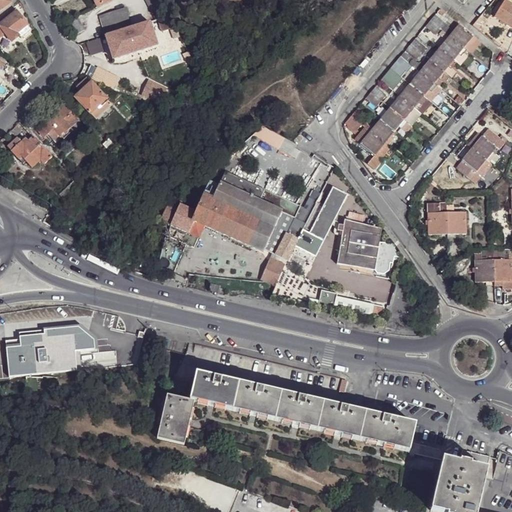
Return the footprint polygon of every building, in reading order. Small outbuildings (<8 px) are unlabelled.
[(0,0),(0,10),(10,3),(7,0),(0,0)] [(93,0),(97,8),(112,0),(93,0)] [(145,0),(157,21),(169,17),(160,0),(145,0)] [(496,17),(511,27),(511,5),(506,2),(496,17)] [(100,17),(106,37),(132,29),(125,9),(100,17)] [(442,9),(438,13),(444,18),(448,14),(442,9)] [(15,14),(12,10),(0,19),(0,38),(5,34),(11,43),(19,37),(21,39),(30,31),(16,13),(15,14)] [(435,15),(430,21),(440,29),(445,24),(435,15)] [(78,18),(66,24),(73,37),(85,31),(78,18)] [(440,29),(430,21),(425,27),(436,35),(440,29)] [(132,29),(106,37),(113,60),(157,47),(150,23),(132,29)] [(445,24),(440,29),(443,32),(449,36),(450,37),(454,32),(445,24)] [(463,48),(474,36),(460,25),(454,32),(450,37),(463,48)] [(421,34),(430,41),(432,37),(424,31),(421,34)] [(446,40),(449,36),(443,32),(441,36),(446,40)] [(426,45),(430,41),(421,34),(418,38),(426,45)] [(466,51),(470,54),(481,42),(474,36),(463,48),(466,51)] [(454,60),(458,54),(463,48),(450,37),(440,49),(454,60)] [(425,48),(415,39),(411,44),(421,52),(425,48)] [(416,58),(421,52),(411,44),(406,50),(416,58)] [(454,60),(440,49),(430,61),(444,72),(449,66),(454,60)] [(444,72),(430,61),(426,66),(419,60),(417,62),(404,52),(401,56),(420,73),(434,84),(438,78),(444,72)] [(405,71),(395,63),(391,68),(401,77),(405,71)] [(396,83),(401,77),(391,68),(386,74),(396,83)] [(424,96),(430,89),(434,84),(420,73),(411,85),(424,96)] [(78,89),(83,92),(90,85),(86,81),(78,89)] [(90,114),(87,117),(92,123),(111,105),(106,100),(91,84),(90,85),(83,92),(76,99),(90,114)] [(424,96),(411,85),(401,97),(414,108),(419,102),(424,96)] [(430,101),(441,89),(437,86),(434,90),(430,89),(424,96),(427,98),(430,101)] [(386,95),(375,87),(371,92),(381,101),(386,95)] [(376,106),(381,101),(371,92),(366,98),(376,106)] [(414,108),(401,97),(391,108),(404,119),(409,113),(414,108)] [(419,102),(414,108),(417,110),(422,115),(432,102),(430,101),(427,98),(424,101),(419,102)] [(47,124),(47,123),(37,131),(45,139),(48,135),(56,144),(62,138),(63,140),(80,124),(60,103),(52,110),(53,112),(57,116),(47,124)] [(404,119),(391,108),(381,120),(394,131),(399,126),(404,119)] [(157,112),(153,110),(141,121),(144,125),(157,112)] [(366,119),(355,110),(351,116),(361,125),(366,119)] [(44,120),(47,123),(47,124),(57,116),(53,112),(44,120)] [(356,130),(361,125),(351,116),(346,122),(356,130)] [(394,131),(381,120),(374,128),(370,133),(384,143),(389,138),(394,131)] [(370,133),(374,128),(366,122),(363,126),(366,128),(370,133)] [(285,138),(262,127),(258,131),(253,136),(263,141),(279,150),(282,142),(285,138)] [(361,144),(370,133),(366,128),(356,140),(361,144)] [(488,129),(482,137),(492,145),(498,137),(488,129)] [(387,146),(397,134),(394,131),(389,138),(384,143),(387,146)] [(379,150),(384,143),(370,133),(361,144),(374,155),(379,150)] [(501,133),(498,137),(492,145),(496,148),(498,150),(508,138),(501,133)] [(468,145),(472,148),(482,137),(478,134),(468,145)] [(112,136),(108,140),(115,147),(116,146),(119,143),(112,136)] [(482,137),(472,148),(486,160),(496,148),(492,145),(482,137)] [(52,158),(33,138),(30,142),(24,146),(22,144),(11,153),(19,161),(22,158),(26,163),(32,169),(40,161),(44,166),(52,158)] [(119,143),(116,146),(118,149),(127,141),(124,138),(119,143)] [(8,149),(11,153),(22,144),(18,139),(8,149)] [(115,147),(108,140),(102,145),(105,148),(112,155),(117,150),(115,147)] [(387,146),(384,143),(379,150),(384,155),(390,148),(387,146)] [(112,155),(105,148),(101,152),(108,159),(112,155)] [(486,160),(472,148),(462,160),(472,169),(475,172),(481,166),(486,160)] [(496,148),(486,160),(489,162),(498,150),(496,148)] [(380,161),(384,155),(379,150),(374,155),(375,156),(380,161)] [(381,162),(380,161),(375,156),(367,165),(374,170),(381,162)] [(472,169),(462,160),(456,168),(465,176),(472,169)] [(220,183),(219,185),(224,187),(230,174),(225,172),(220,183)] [(260,281),(276,288),(298,242),(317,202),(309,198),(304,208),(230,174),(224,187),(219,185),(219,186),(211,182),(204,197),(197,212),(182,204),(178,213),(167,207),(160,221),(199,239),(205,227),(263,254),(264,251),(273,255),(260,281)] [(59,196),(64,201),(65,200),(78,187),(74,182),(59,196)] [(325,203),(306,246),(303,252),(320,260),(323,254),(321,252),(346,195),(331,189),(325,203)] [(317,202),(298,242),(306,246),(325,203),(318,200),(317,202)] [(447,209),(447,205),(428,206),(428,221),(428,225),(429,234),(448,234),(447,213),(440,213),(440,209),(447,209)] [(454,212),(447,213),(448,234),(467,234),(466,224),(466,220),(466,212),(465,212),(462,212),(458,212),(454,212)] [(349,213),(348,217),(354,219),(354,225),(361,226),(363,216),(349,213)] [(361,226),(354,225),(354,219),(348,217),(345,217),(335,267),(373,275),(375,277),(379,278),(381,277),(388,273),(391,258),(381,245),(380,244),(382,233),(382,232),(372,230),(366,228),(361,226)] [(493,250),(491,250),(481,250),(481,254),(481,261),(493,260),(493,256),(493,250)] [(125,257),(122,265),(138,268),(139,261),(125,257)] [(494,282),(493,260),(481,261),(475,261),(475,268),(475,273),(475,282),(494,282)] [(500,260),(493,260),(494,282),(501,282),(501,290),(511,290),(511,282),(511,279),(511,263),(511,260),(509,260),(500,260)] [(338,296),(322,292),(318,311),(382,325),(385,310),(338,300),(338,296)] [(18,332),(19,336),(36,333),(36,338),(43,337),(42,332),(72,327),(72,330),(84,328),(93,334),(94,343),(98,342),(96,330),(83,321),(18,332)] [(19,338),(5,340),(11,376),(78,365),(75,346),(94,343),(93,334),(84,328),(72,330),(72,327),(42,332),(43,337),(36,338),(36,333),(19,336),(19,338)] [(197,374),(191,401),(195,403),(410,452),(411,443),(416,426),(197,374)] [(195,403),(191,401),(168,396),(158,439),(185,445),(195,403)] [(463,451),(460,464),(444,461),(431,511),(435,511),(477,511),(486,478),(487,471),(490,457),(463,451)] [(491,480),(486,478),(477,511),(511,511),(511,457),(499,452),(496,463),(495,466),(491,480)]
